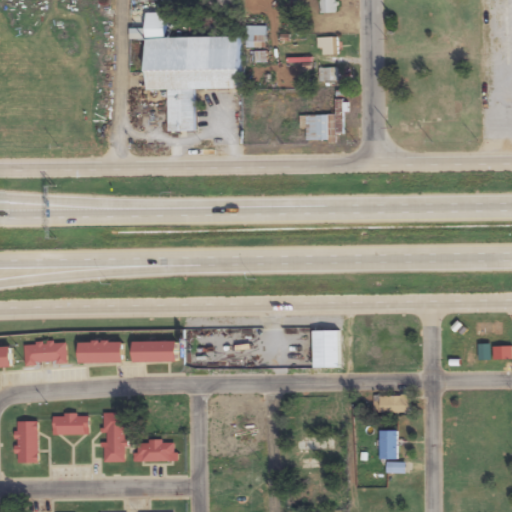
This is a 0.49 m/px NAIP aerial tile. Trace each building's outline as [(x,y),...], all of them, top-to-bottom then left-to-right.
[(336,14),(335,0),(320,0),(321,14),(336,14)] [(266,28),(247,28),(247,48),(266,48),(266,28)] [(241,91),(241,39),(169,39),(169,30),(130,30),(130,41),(147,41),(147,92),(169,92),(169,133),(196,133),(196,91),(241,91)] [(338,39),(319,39),(319,57),(338,57),(338,39)] [(319,83),(338,83),(338,69),(319,69),(319,83)] [(304,118),(305,143),(336,141),(335,117),(304,118)] [(340,333),(315,333),(315,370),(340,370),(340,333)] [(25,345),(26,366),(69,364),(68,343),(25,345)] [(80,343),(80,365),(124,365),(124,343),(80,343)] [(178,363),(178,343),(135,343),(135,363),(178,363)] [(0,369),(12,369),(12,348),(0,348),(0,369)] [(374,415),(412,415),(412,397),(374,397),(374,415)] [(182,433),(182,408),(156,408),(156,433),(182,433)] [(126,463),(126,414),(105,415),(105,463),(126,463)] [(54,416),(54,436),(90,436),(90,416),(54,416)] [(39,464),(39,422),(17,422),(17,464),(39,464)] [(398,461),(398,433),(380,433),(380,461),(398,461)] [(334,438),(296,438),(296,454),(334,454),(334,438)] [(137,442),(137,463),(178,463),(178,442),(137,442)] [(225,483),(246,483),(246,472),(225,472),(225,483)]
